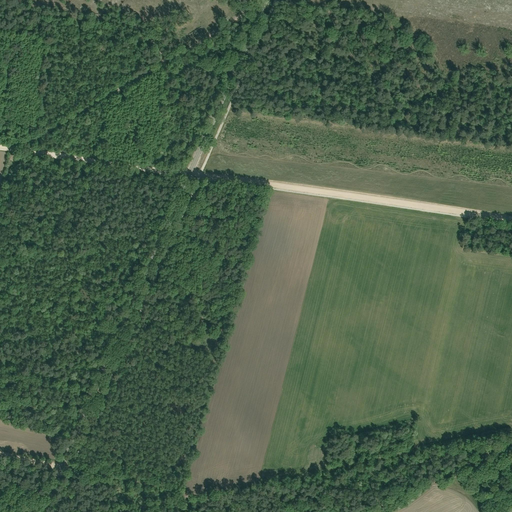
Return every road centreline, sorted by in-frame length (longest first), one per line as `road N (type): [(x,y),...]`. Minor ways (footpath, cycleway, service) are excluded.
road 1 (tertiary): [(40,511),(265,0)]
road 2 (track): [(20,148),(511,219)]
road 3 (track): [(511,434),(192,496),(70,469)]
road 4 (track): [(164,57),(137,25),(0,4)]
road 5 (track): [(317,473),(457,489),(480,511)]
road 6 (track): [(162,62),(20,148)]
road 7 (track): [(373,511),(511,442)]
